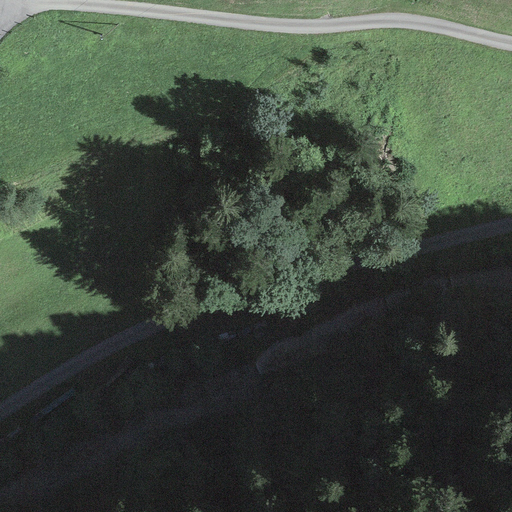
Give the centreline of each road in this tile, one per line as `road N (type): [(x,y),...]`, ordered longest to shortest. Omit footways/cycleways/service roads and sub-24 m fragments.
road 1 (track): [(0,397),(142,313),(387,223),(511,209)]
road 2 (track): [(54,0),(276,21),(410,18),(511,40)]
